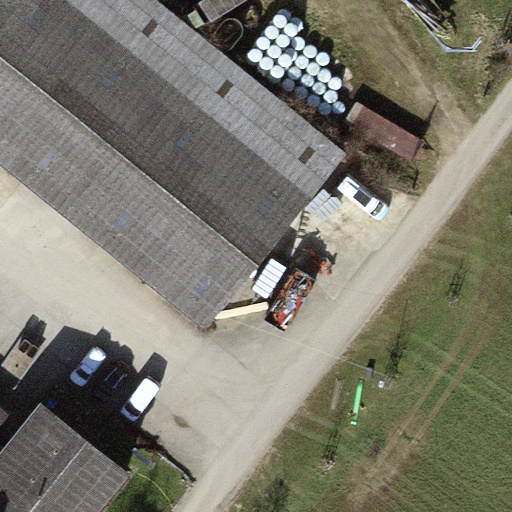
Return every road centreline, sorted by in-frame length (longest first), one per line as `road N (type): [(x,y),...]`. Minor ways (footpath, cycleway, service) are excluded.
road 1 (track): [(200,511),(511,108)]
road 2 (track): [(0,273),(252,444)]
